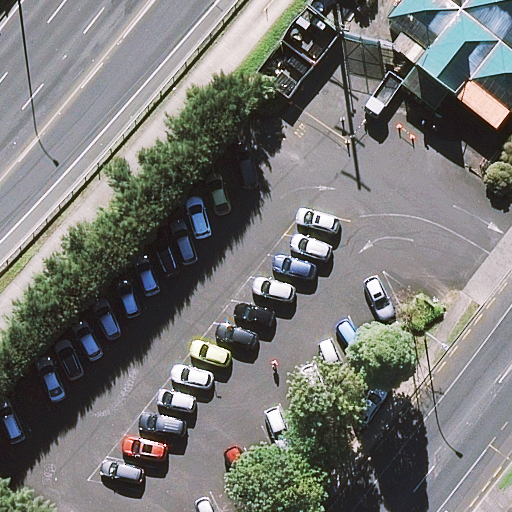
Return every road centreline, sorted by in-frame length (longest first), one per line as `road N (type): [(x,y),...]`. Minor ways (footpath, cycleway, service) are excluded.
road 1 (trunk): [(139,0),(0,160)]
road 2 (tertiary): [(407,511),(511,381)]
